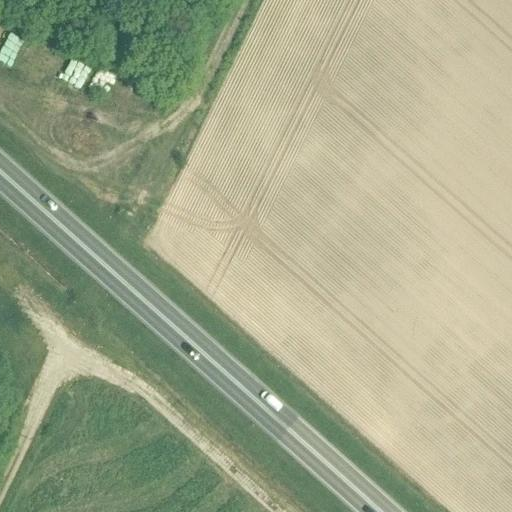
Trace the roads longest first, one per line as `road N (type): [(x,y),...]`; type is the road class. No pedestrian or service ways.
road 1 (trunk): [(378,511),(0,173)]
road 2 (unclassified): [(0,488),(68,348)]
